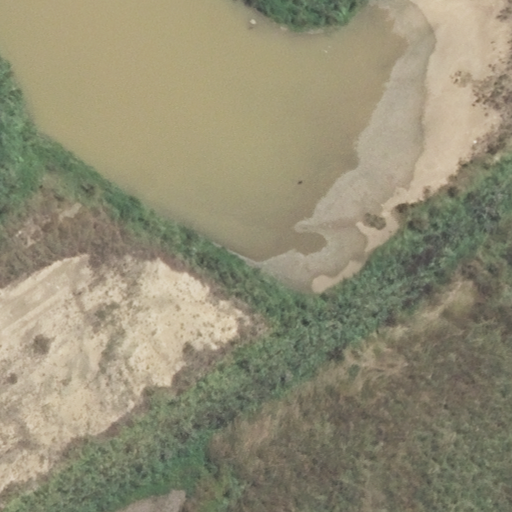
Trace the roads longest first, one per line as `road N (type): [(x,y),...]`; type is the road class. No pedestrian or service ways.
road 1 (unknown): [(0,375),(511,46)]
road 2 (unknown): [(10,0),(181,258)]
